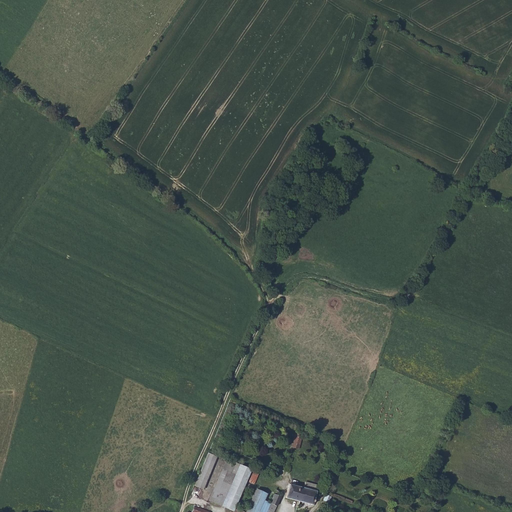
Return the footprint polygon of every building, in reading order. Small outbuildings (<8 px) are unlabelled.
[(302,438),(295,436),(293,446),(300,448),(302,438)] [(223,453),(213,449),(200,483),(209,487),(223,453)] [(237,508),(254,466),(228,456),(210,499),(236,509),(237,508)] [(261,469),(256,467),(250,479),(256,482),(261,469)] [(287,498),(301,501),(305,487),(297,486),(298,480),(292,479),(290,484),(287,498)] [(317,494),(319,486),(306,482),(305,487),(301,501),(314,504),(316,498),(318,498),(319,495),(317,494)] [(266,511),(272,501),(266,498),(269,492),(258,487),(247,511),(266,511)] [(281,489),(278,488),(272,501),(266,511),(274,511),(283,494),(279,492),(281,489)] [(201,511),(210,511),(211,510),(194,503),(192,508),(201,511)]
